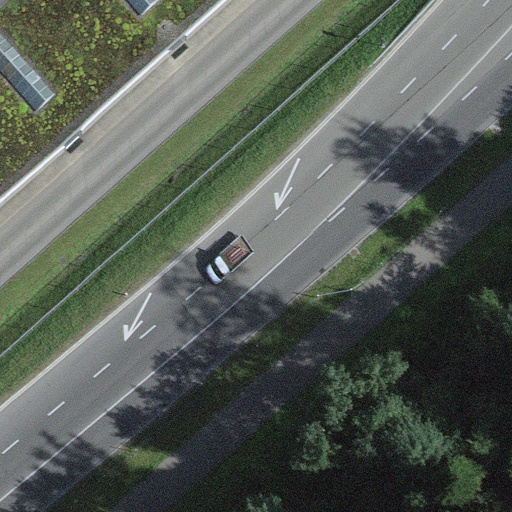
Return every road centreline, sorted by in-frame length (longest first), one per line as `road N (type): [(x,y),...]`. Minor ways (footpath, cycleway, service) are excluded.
road 1 (primary): [(511,24),(0,480)]
road 2 (unclassified): [(511,213),(172,511)]
